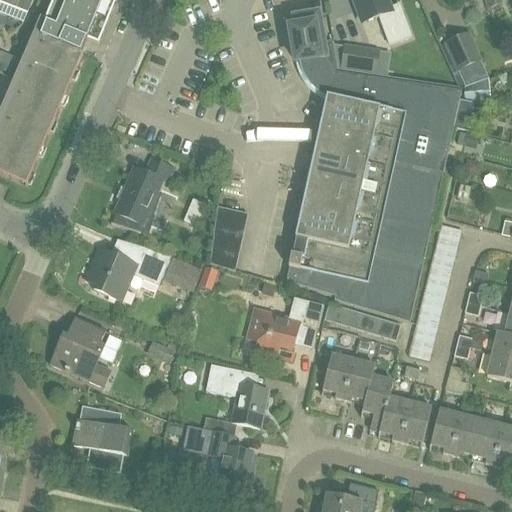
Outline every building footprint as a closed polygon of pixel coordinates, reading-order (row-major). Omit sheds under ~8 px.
[(54,0),(46,22),(42,20),(42,19),(41,19),(0,114),(0,174),(29,187),(29,185),(28,185),(84,55),(81,54),(87,41),(99,46),(117,0),(115,0),(116,0),(115,0),(54,0)] [(0,0),(0,2),(29,14),(34,0),(0,0)] [(353,0),(362,24),(379,18),(390,46),(411,38),(399,6),(390,9),(386,0),(353,0)] [(483,0),(488,10),(503,2),(501,0),(483,0)] [(296,62),(300,61),(300,64),(301,67),(302,69),(303,72),(304,75),(305,77),(307,79),(308,82),(310,84),(312,86),(314,88),(316,90),(320,93),(325,96),(327,97),(290,268),(287,282),(337,298),(335,302),(411,325),(460,89),(339,69),(334,42),(324,44),(319,15),(313,16),(313,14),(300,17),(301,18),(295,19),(296,28),(290,29),(291,35),(290,35),(294,56),(295,56),(296,62)] [(458,74),(464,88),(488,80),(481,63),(482,63),(469,33),(443,45),(456,74),(458,74)] [(386,76),(389,53),(346,47),(342,69),(386,76)] [(0,67),(9,70),(13,58),(0,53),(0,67)] [(497,77),(502,87),(508,84),(504,75),(497,77)] [(464,103),(490,106),(488,80),(463,89),(464,103)] [(476,150),(479,138),(473,137),(474,135),(466,133),(465,135),(460,134),(457,145),(476,150)] [(116,215),(112,226),(141,235),(143,227),(144,227),(149,215),(155,217),(162,196),(158,194),(163,184),(167,185),(174,170),(154,161),(148,175),(136,170),(116,215)] [(477,178),(481,165),(468,161),(465,174),(477,178)] [(457,199),(468,202),(472,188),(460,185),(457,199)] [(193,201),(183,223),(196,229),(205,206),(193,201)] [(218,210),(211,265),(234,271),(246,217),(218,210)] [(511,223),(505,222),(501,236),(511,239),(511,223)] [(444,228),(441,238),(461,243),(464,233),(444,228)] [(441,238),(439,248),(459,253),(461,243),(441,238)] [(159,288),(172,258),(150,251),(117,241),(112,255),(101,251),(87,282),(97,286),(95,292),(122,304),(134,277),(159,288)] [(439,248),(436,258),(456,263),(459,253),(439,248)] [(436,258),(433,268),(454,273),(456,263),(436,258)] [(193,294),(198,281),(202,271),(172,259),(163,283),(193,294)] [(199,288),(212,292),(219,272),(205,268),(199,288)] [(433,268),(431,278),(451,283),(454,273),(433,268)] [(488,287),(491,276),(477,273),(474,283),(488,287)] [(431,278),(428,288),(449,293),(451,283),(431,278)] [(428,288),(426,298),(446,303),(449,293),(428,288)] [(472,295),(469,305),(483,308),(485,298),(472,295)] [(426,298),(423,308),(444,313),(446,303),(426,298)] [(291,361),(295,346),(312,351),(318,332),(324,306),(294,299),(288,321),(255,313),(248,339),(259,342),(256,352),(291,361)] [(480,318),(483,308),(469,305),(466,315),(480,318)] [(326,322),(329,323),(398,344),(403,328),(331,306),(326,322)] [(423,308),(421,318),(441,323),(444,313),(423,308)] [(421,318),(418,328),(439,333),(441,323),(421,318)] [(109,371),(97,366),(105,347),(101,346),(106,332),(76,319),(63,349),(58,347),(50,366),(102,388),(106,387),(111,375),(109,371)] [(418,328),(416,338),(436,343),(439,333),(418,328)] [(499,335),(494,356),(511,360),(511,338),(506,337),(499,335)] [(460,337),(458,347),(472,351),(474,341),(460,337)] [(416,338),(413,348),(433,353),(436,343),(416,338)] [(147,355),(169,365),(174,354),(152,344),(147,355)] [(469,361),(472,351),(458,347),(455,357),(469,361)] [(413,348),(413,351),(411,358),(431,363),(433,353),(413,348)] [(335,357),(333,357),(323,397),(344,402),(354,362),(350,361),(351,357),(336,353),(335,357)] [(511,384),(511,360),(494,356),(488,379),(511,384)] [(244,374),(229,371),(214,367),(214,364),(199,361),(198,368),(211,370),(206,392),(223,396),(223,397),(239,400),(234,425),(261,431),(269,393),(242,387),(244,374)] [(376,368),(354,362),(344,402),(365,408),(374,379),(376,368)] [(405,378),(419,382),(422,372),(408,368),(405,378)] [(381,439),(391,399),(395,384),(374,379),(365,408),(362,419),(375,422),(372,433),(380,435),(379,439),(381,439)] [(381,439),(403,445),(413,404),(391,399),(381,439)] [(433,409),(413,404),(403,445),(423,450),(433,409)] [(121,417),(83,410),(75,448),(96,453),(92,470),(120,476),(125,451),(125,432),(119,431),(121,417)] [(430,451),(452,457),(462,417),(441,411),(430,451)] [(452,457),(459,459),(473,462),(483,422),(462,417),(452,457)] [(473,462),(487,466),(494,468),(504,427),(483,422),(473,462)] [(220,423),(218,435),(234,438),(236,427),(220,423)] [(167,435),(181,437),(182,430),(168,427),(167,435)] [(511,472),(511,429),(504,427),(494,468),(511,472)] [(243,494),(251,454),(231,450),(234,438),(218,435),(210,434),(205,458),(223,461),(217,489),(243,494)] [(142,475),(140,479),(141,484),(146,486),(151,484),(153,480),(152,476),(147,473),(142,475)] [(326,497),(323,511),(373,511),(378,492),(353,487),(350,502),(326,497)] [(408,511),(422,511),(427,495),(413,492),(408,511)]
